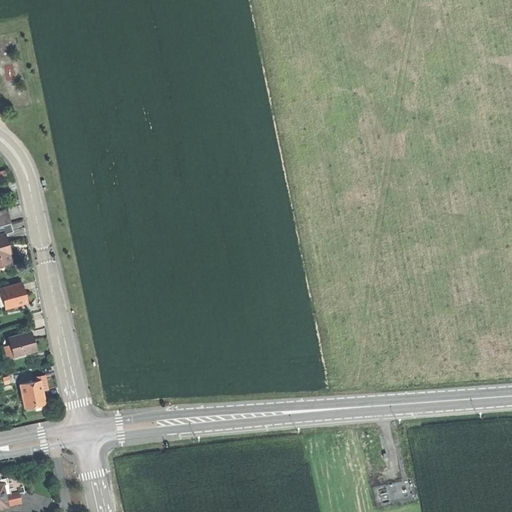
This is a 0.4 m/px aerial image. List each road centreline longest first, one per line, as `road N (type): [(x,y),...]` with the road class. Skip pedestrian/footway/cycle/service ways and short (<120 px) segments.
road 1 (residential): [(82,426),(26,174),(0,139)]
road 2 (tertiary): [(312,410),(82,426)]
road 3 (tertiary): [(85,440),(312,410)]
road 4 (tertiary): [(511,396),(312,410)]
